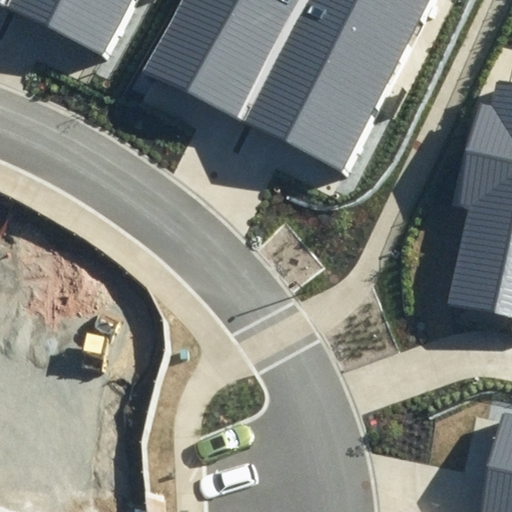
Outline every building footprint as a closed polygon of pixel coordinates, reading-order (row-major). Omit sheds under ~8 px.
[(0,0),(0,5),(8,9),(12,0),(0,0)] [(12,0),(8,9),(110,57),(137,0),(12,0)] [(187,0),(151,77),(254,126),(313,0),(187,0)] [(313,0),(254,126),(356,174),(440,0),(313,0)] [(511,83),(497,80),(492,105),(483,103),(460,206),(468,208),(447,300),(511,314),(511,83)] [(511,511),(511,417),(502,415),(482,511),(511,511)]
